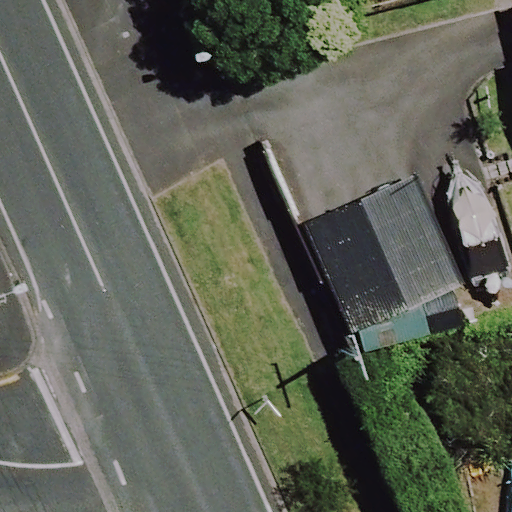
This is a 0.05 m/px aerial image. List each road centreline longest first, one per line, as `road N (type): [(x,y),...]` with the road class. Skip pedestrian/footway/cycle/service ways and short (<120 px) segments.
road 1 (tertiary): [(162,424),(0,51)]
road 2 (residential): [(162,424),(82,460),(21,466),(0,459)]
